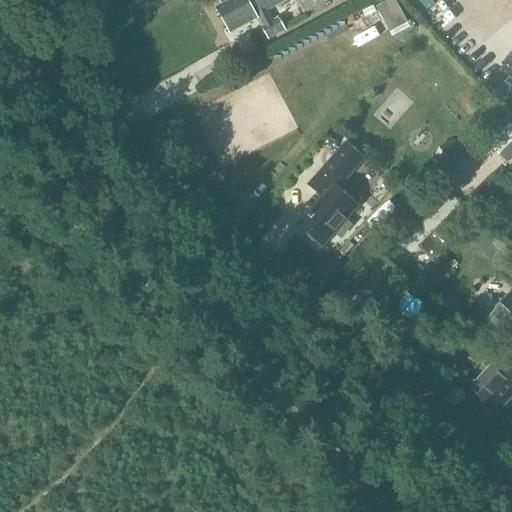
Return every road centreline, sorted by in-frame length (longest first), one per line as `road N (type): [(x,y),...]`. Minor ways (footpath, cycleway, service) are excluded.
road 1 (unclassified): [(511,485),(0,45)]
road 2 (unknown): [(383,511),(0,125)]
